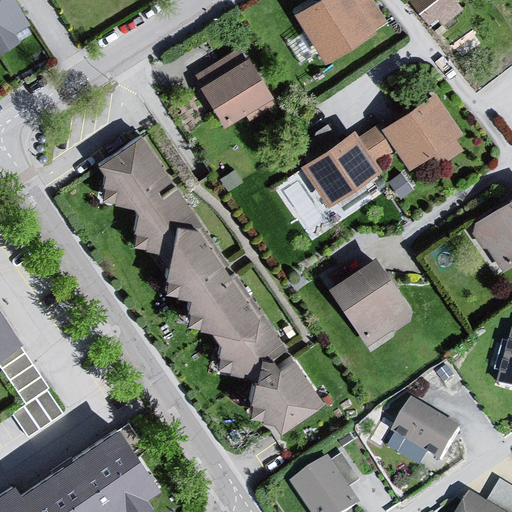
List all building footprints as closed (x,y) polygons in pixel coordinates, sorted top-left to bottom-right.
[(28,19),(16,0),(0,0),(0,47),(16,37),(11,29),(28,19)] [(308,0),(291,11),(323,60),(386,20),(373,0),(308,0)] [(442,24),(462,7),(456,0),(410,0),(428,23),(436,17),(442,24)] [(194,72),(200,83),(245,55),(238,45),(194,72)] [(198,84),(222,123),(271,93),(246,54),(245,55),(200,83),(198,84)] [(432,87),(378,124),(394,148),(406,166),(426,152),(436,166),(462,148),(453,134),(460,129),(432,87)] [(375,162),(394,148),(378,124),(377,121),(356,135),(375,162)] [(351,127),(299,164),(325,202),(378,166),(375,162),(356,135),(351,127)] [(316,398),(140,132),(96,162),(102,172),(100,195),(131,203),(134,211),(131,242),(154,248),(164,263),(161,286),(185,294),(183,319),(207,327),(217,342),(216,365),(250,375),(246,411),(269,416),(275,426),(316,398)] [(219,177),(227,190),(242,181),(234,168),(219,177)] [(511,193),(470,223),(502,269),(511,262),(511,193)] [(373,252),(325,285),(366,344),(389,328),(396,329),(409,320),(412,309),(373,252)] [(0,346),(16,336),(0,312),(0,346)] [(511,334),(498,384),(511,388),(511,334)] [(16,336),(0,346),(0,365),(25,402),(46,388),(49,386),(16,336)] [(438,373),(446,381),(453,375),(446,366),(438,373)] [(62,412),(46,388),(25,402),(11,411),(27,435),(62,412)] [(392,431),(442,460),(461,427),(412,398),(392,431)] [(157,485),(114,423),(18,488),(10,477),(0,484),(0,511),(122,511),(123,511),(122,511),(136,511),(150,503),(144,494),(157,485)] [(343,454),(331,462),(349,488),(361,479),(343,454)] [(292,483),(312,511),(346,511),(359,503),(349,488),(331,462),(328,458),(292,483)] [(488,502),(506,511),(511,511),(511,485),(500,479),(488,502)] [(506,511),(488,502),(470,492),(459,511),(506,511)]
